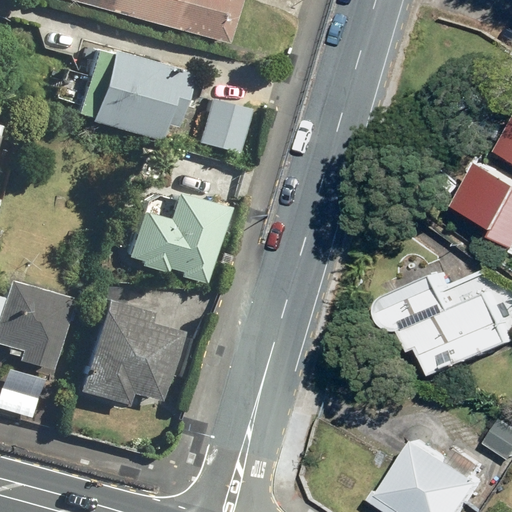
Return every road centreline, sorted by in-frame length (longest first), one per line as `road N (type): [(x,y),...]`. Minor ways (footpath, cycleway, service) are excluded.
road 1 (residential): [(374,0),(264,376)]
road 2 (residential): [(188,511),(264,376)]
road 3 (residential): [(256,511),(264,376)]
